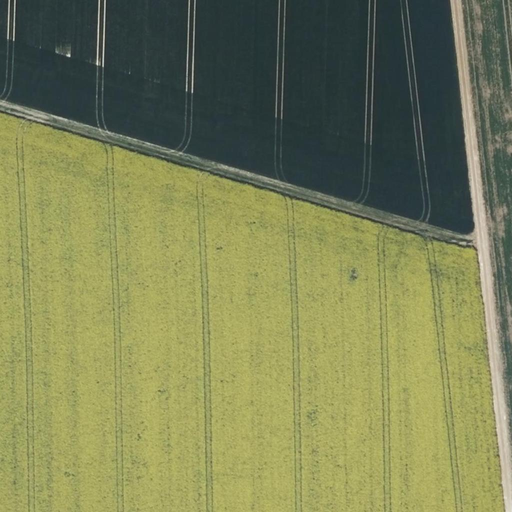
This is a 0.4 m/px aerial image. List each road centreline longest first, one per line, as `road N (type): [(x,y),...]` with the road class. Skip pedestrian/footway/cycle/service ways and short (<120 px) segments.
road 1 (track): [(506,511),(452,0)]
road 2 (track): [(0,111),(479,252)]
